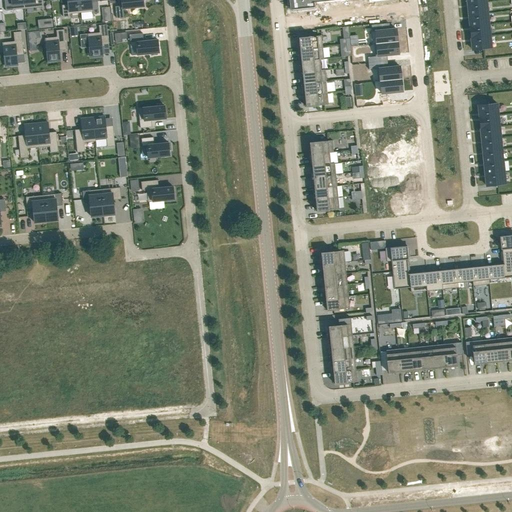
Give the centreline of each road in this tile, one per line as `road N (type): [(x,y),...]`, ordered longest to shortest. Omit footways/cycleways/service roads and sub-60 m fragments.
road 1 (tertiary): [(242,0),(285,426)]
road 2 (residential): [(511,379),(317,400),(298,232)]
road 3 (residential): [(194,249),(130,256),(121,228),(0,240)]
road 4 (residential): [(187,413),(210,410),(194,249)]
road 5 (residential): [(194,249),(176,78)]
road 6 (tertiary): [(511,494),(346,511)]
road 7 (unknown): [(130,256),(127,286),(0,300)]
road 8 (residential): [(288,122),(423,106)]
road 9 (residential): [(456,79),(471,214)]
road 10 (residential): [(0,113),(105,102),(114,85)]
road 11 (residential): [(288,122),(275,0)]
road 12 (residential): [(419,220),(422,250),(477,250),(480,213)]
road 13 (residential): [(298,232),(419,220)]
road 14 (residential): [(114,85),(103,71),(0,81)]
